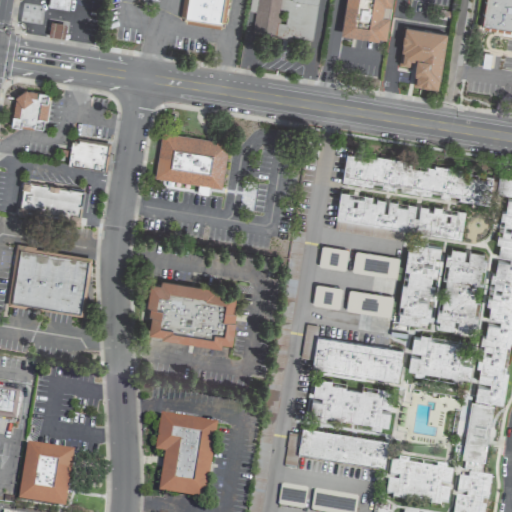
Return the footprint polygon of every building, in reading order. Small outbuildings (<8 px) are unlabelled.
[(48,0),(48,7),(68,10),(68,0),(48,0)] [(226,24),(230,0),(188,0),(185,17),(226,24)] [(256,11),(250,10),(247,10),(248,0),(319,0),(312,41),(253,30),(256,11)] [(345,0),(391,0),(386,41),(340,34),(345,0)] [(511,0),(484,0),(481,26),(502,29),(502,30),(511,31),(511,0)] [(47,35),(63,38),(65,24),(50,21),(47,35)] [(445,32),(403,26),(398,64),(415,67),(412,86),(438,89),(445,32)] [(16,88),(11,124),(47,129),(52,93),(16,88)] [(229,142),(222,188),(155,178),(162,130),(229,142)] [(107,144),(71,138),(67,163),(103,169),(107,144)] [(341,181),(399,188),(399,191),(488,203),(492,175),(411,164),(411,161),(367,155),(367,157),(344,155),(341,181)] [(483,511),(511,306),(511,179),(497,177),(495,194),(504,195),(496,254),(494,264),(486,317),(484,323),(476,379),(473,385),(461,477),(457,477),(455,490),(454,495),(451,511),(483,511)] [(24,181),(19,208),(81,218),(85,191),(24,181)] [(335,233),(402,237),(402,232),(461,235),(462,209),(429,207),(429,206),(418,205),(418,217),(414,216),(414,205),(396,204),(396,200),(385,200),(371,199),(371,194),(337,192),(335,233)] [(438,247),(407,243),(397,328),(407,330),(408,324),(428,327),(438,247)] [(15,245),(86,257),(78,310),(7,298),(15,245)] [(344,270),(347,249),(320,245),(317,267),(344,270)] [(482,253),(466,251),(448,248),(446,264),(447,264),(441,311),(438,310),(436,327),(454,329),(454,330),(472,332),(482,253)] [(394,280),(398,259),(355,250),(350,271),(394,280)] [(237,291),(159,280),(159,283),(151,282),(144,336),(220,346),(221,342),(230,343),(237,291)] [(339,309),(341,288),(314,284),(311,306),(339,309)] [(389,318),(392,296),(348,289),(344,311),(389,318)] [(316,337),(318,326),(305,324),(300,358),(311,360),(310,368),(397,380),(402,349),(316,337)] [(469,379),(471,363),(473,346),(428,340),(429,337),(412,335),(410,354),(409,354),(407,372),(469,379)] [(351,389),(331,383),(331,379),(315,380),(310,395),(320,395),(320,401),(311,401),(309,406),(309,414),(325,419),(326,416),(332,416),(352,422),(370,421),(370,428),(388,427),(388,412),(389,408),(391,402),(391,393),(377,388),(375,392),(365,389),(351,389)] [(0,415),(0,388),(20,392),(15,418),(0,415)] [(164,417),(158,452),(164,453),(158,490),(201,497),(214,425),(164,417)] [(387,440),(301,426),(300,434),(288,432),(282,466),(295,468),(297,458),(382,471),(387,440)] [(258,431),(247,511),(259,511),(270,432),(258,431)] [(19,499),(29,445),(75,453),(66,507),(19,499)] [(446,504),(451,467),(434,465),(434,467),(406,463),(407,459),(397,457),(396,463),(389,462),(388,475),(396,476),(396,480),(386,479),(384,495),(446,504)] [(309,510),(319,511),(353,511),(356,496),(312,489),(309,510)] [(385,511),(386,505),(372,503),(371,511),(385,511)]
